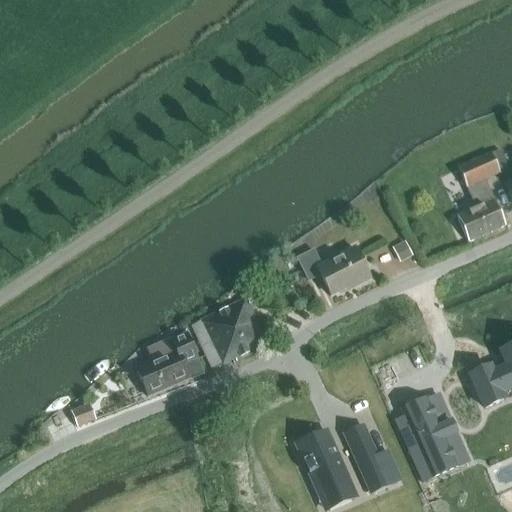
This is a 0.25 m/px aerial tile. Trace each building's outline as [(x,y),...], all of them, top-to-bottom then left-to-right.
[(457,169),(475,210),(457,218),(469,244),(505,228),(484,181),(500,175),(491,155),(457,169)] [(411,256),(404,244),(394,250),(400,262),(411,256)] [(321,265),(314,251),(297,259),(308,284),(321,277),(331,298),(353,287),(354,289),(370,281),(354,248),(321,265)] [(268,348),(245,300),(192,327),(213,371),(236,361),(237,363),(268,348)] [(171,342),(175,352),(136,369),(148,399),(190,381),(184,367),(197,361),(186,336),(171,342)] [(489,369),(471,378),(485,411),(503,402),(500,395),(511,390),(511,350),(504,354),(510,369),(492,377),(489,369)] [(404,420),(395,424),(422,485),(458,469),(451,454),(460,451),(442,412),(434,415),(428,401),(401,413),(404,420)] [(76,412),(71,414),(77,429),(82,427),(92,423),(86,408),(76,412)] [(263,455),(263,430),(254,430),(253,455),(263,455)] [(326,433),(296,446),(304,463),(303,463),(303,465),(304,464),(309,475),(308,476),(309,477),(310,476),(320,499),(349,486),(326,433)] [(366,434),(347,442),(371,496),(401,483),(388,455),(377,460),(366,434)] [(239,511),(237,460),(210,461),(212,511),(239,511)] [(272,511),(272,484),(255,485),(255,511),(272,511)]
